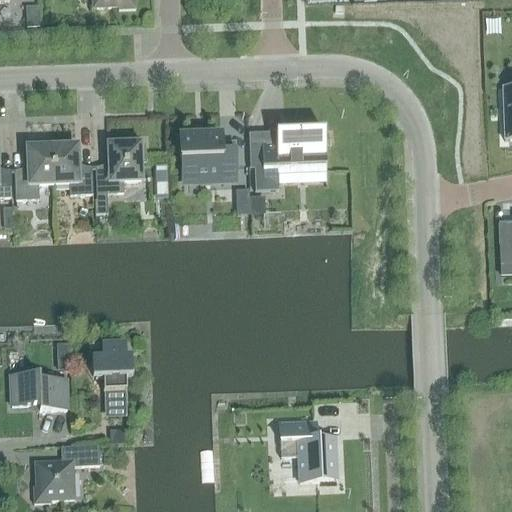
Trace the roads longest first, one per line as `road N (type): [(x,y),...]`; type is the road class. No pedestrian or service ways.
road 1 (unclassified): [(273,69),(352,69),(394,90),(415,120),(425,200)]
road 2 (unclassified): [(436,511),(429,314)]
road 3 (unclassified): [(0,80),(171,73)]
